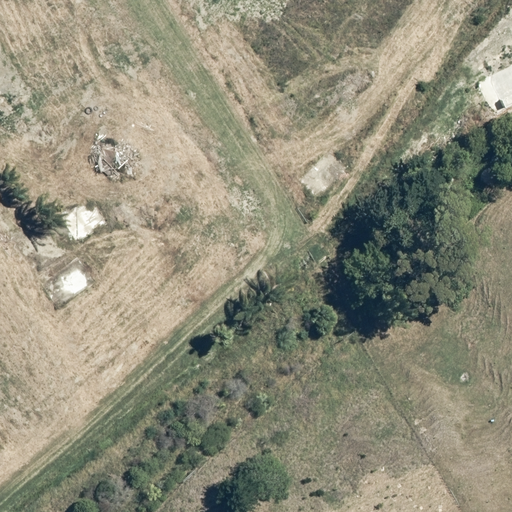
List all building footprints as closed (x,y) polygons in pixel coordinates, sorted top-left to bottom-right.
[(502,120),(511,113),(511,54),(480,75),(486,84),(481,87),(502,120)] [(93,265),(121,248),(108,227),(111,225),(97,201),(136,177),(116,144),(81,166),(58,128),(19,151),(40,184),(43,182),(60,210),(57,212),(77,245),(80,243),(93,265)] [(354,172),(332,144),(295,173),(317,201),(354,172)] [(131,213),(116,223),(135,252),(150,242),(131,213)] [(72,310),(67,302),(96,281),(79,256),(40,283),(57,308),(63,317),(72,310)]
